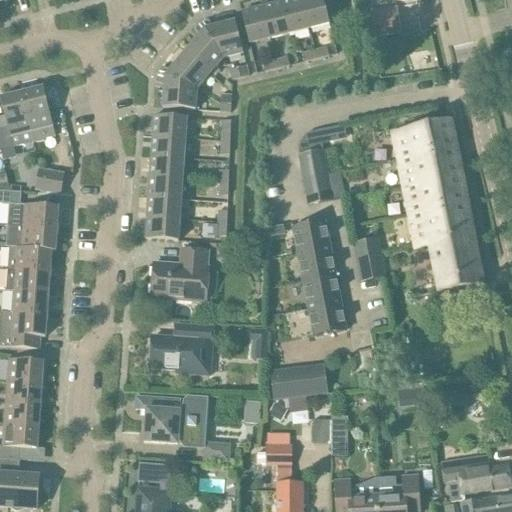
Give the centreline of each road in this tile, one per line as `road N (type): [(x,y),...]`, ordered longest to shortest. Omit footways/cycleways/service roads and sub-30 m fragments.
road 1 (residential): [(89,511),(92,469),(78,433),(84,353),(102,320),(113,157),(87,47)]
road 2 (residential): [(472,88),(287,125),(298,216),(335,213),(360,329)]
road 3 (tertiary): [(511,257),(472,88)]
